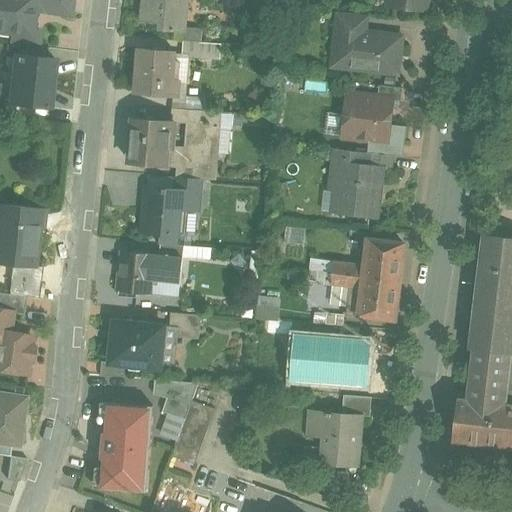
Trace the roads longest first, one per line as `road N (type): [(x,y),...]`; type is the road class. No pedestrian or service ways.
road 1 (residential): [(106,0),(63,414),(31,511)]
road 2 (tertiary): [(479,0),(429,376),(399,500)]
